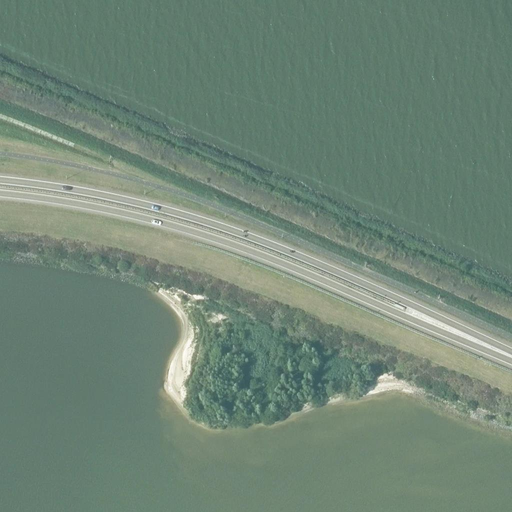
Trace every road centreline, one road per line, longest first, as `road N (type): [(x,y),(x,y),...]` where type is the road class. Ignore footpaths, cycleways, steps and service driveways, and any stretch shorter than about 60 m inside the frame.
road 1 (trunk): [(474,340),(408,304),(214,226),(127,201),(0,181)]
road 2 (trunk): [(0,195),(123,214),(212,239),(474,340)]
